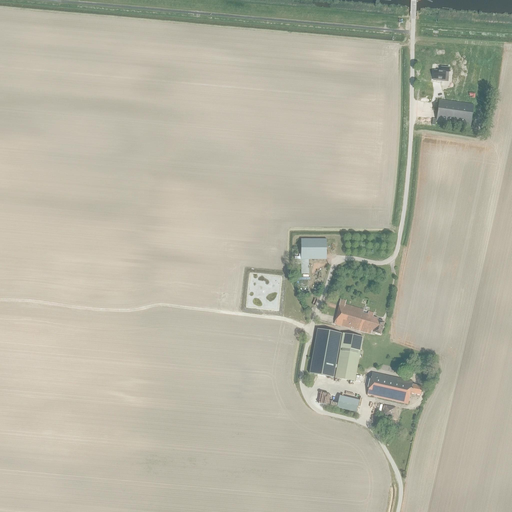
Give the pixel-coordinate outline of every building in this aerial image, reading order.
[(434,77),(434,79),(445,80),(446,74),(449,74),(449,68),(441,67),(441,72),(434,71),(434,77)] [(436,121),(471,126),(474,105),(439,100),(436,121)] [(301,260),(327,260),(327,239),(301,239),(301,257),(301,260)] [(374,333),(381,335),(384,323),(378,321),(378,319),(373,318),(374,313),(368,311),(367,315),(363,313),(364,310),(345,304),(346,301),(341,299),(334,324),(371,334),(372,331),(374,332),(374,333)] [(309,374),(334,378),(341,334),(317,329),(309,374)] [(355,382),(360,352),(363,337),(344,334),(335,379),(355,382)] [(413,382),(372,373),(367,395),(408,404),(410,393),(420,395),(422,388),(416,387),(416,386),(412,385),(413,382)] [(359,403),(339,398),(336,410),(356,415),(359,403)] [(383,416),(393,418),(396,408),(386,406),(383,416)]
